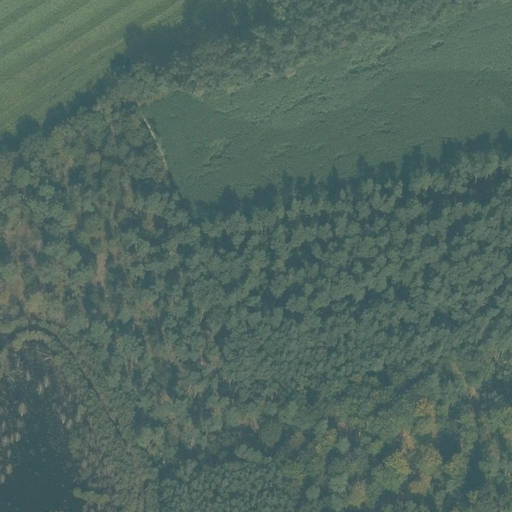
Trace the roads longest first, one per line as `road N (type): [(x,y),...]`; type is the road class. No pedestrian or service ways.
road 1 (track): [(0,186),(115,104),(151,126),(289,511)]
road 2 (track): [(511,221),(204,287)]
